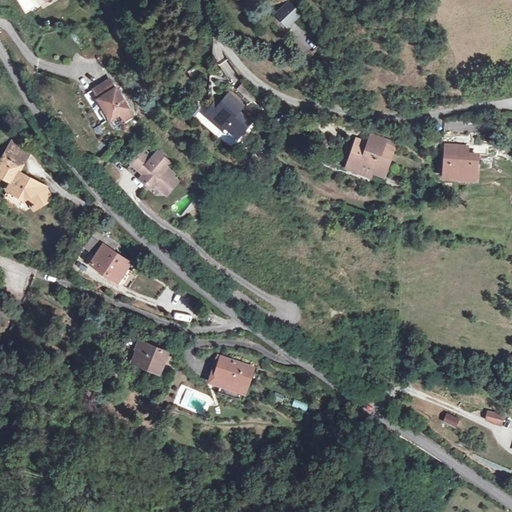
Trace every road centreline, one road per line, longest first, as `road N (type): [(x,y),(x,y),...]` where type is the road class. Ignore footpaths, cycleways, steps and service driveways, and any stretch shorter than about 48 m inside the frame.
road 1 (unclassified): [(0,48),(62,151),(164,258),(259,332),(511,502)]
road 2 (unclassified): [(511,102),(418,116),(293,102),(249,75),(200,0)]
